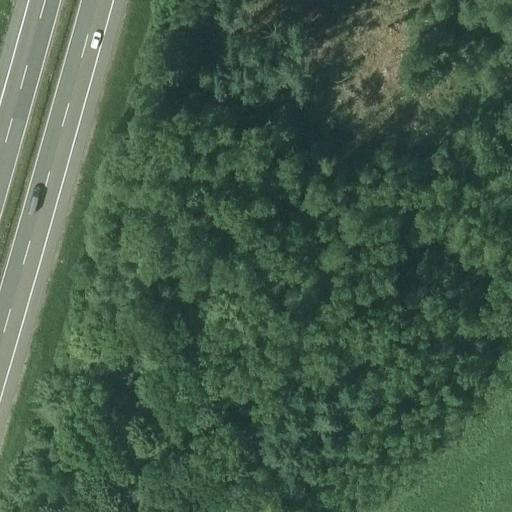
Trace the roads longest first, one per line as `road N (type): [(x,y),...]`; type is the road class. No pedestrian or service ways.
road 1 (motorway): [(0,385),(111,0)]
road 2 (motorway): [(49,0),(0,174)]
